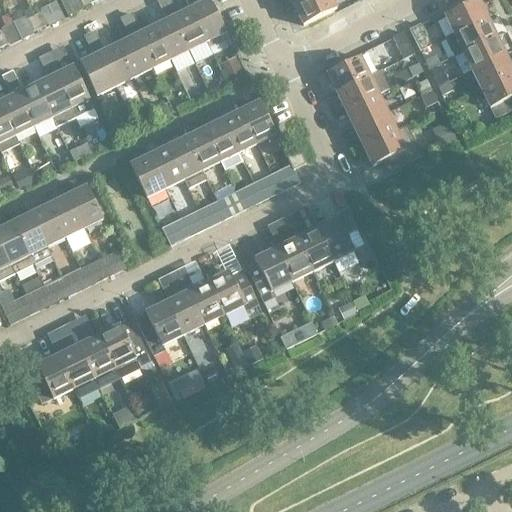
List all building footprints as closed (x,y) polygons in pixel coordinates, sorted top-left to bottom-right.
[(89,5),(87,0),(77,0),(82,8),(89,5)] [(160,0),(156,2),(160,9),(170,5),(167,0),(160,0)] [(335,10),(330,0),(308,0),(293,8),(302,27),(335,10)] [(208,1),(189,10),(206,44),(225,34),(208,1)] [(443,17),(453,36),(486,20),(477,1),(443,17)] [(174,12),(170,5),(160,9),(164,17),(174,12)] [(206,44),(189,10),(171,19),(187,53),(206,44)] [(40,13),(32,17),(38,30),(46,26),(40,13)] [(120,20),(123,27),(133,23),(130,15),(120,20)] [(38,30),(32,17),(25,21),(31,33),(38,30)] [(187,53),(171,19),(153,28),(169,61),(187,53)] [(495,38),(486,20),(453,36),(444,40),(453,59),(462,54),(495,38)] [(137,30),(133,23),(123,27),(127,35),(137,30)] [(430,47),(419,25),(408,31),(419,52),(430,47)] [(169,61),(153,28),(134,37),(151,70),(169,61)] [(83,38),(87,45),(97,40),(93,33),(83,38)] [(413,55),(402,34),(391,39),(402,61),(413,55)] [(151,70),(134,37),(116,46),(132,79),(151,70)] [(504,56),(495,38),(462,54),(471,73),(504,56)] [(100,48),(97,40),(87,45),(90,53),(100,48)] [(132,79),(116,46),(98,55),(114,88),(132,79)] [(38,60),(42,68),(52,63),(48,55),(38,60)] [(114,88),(98,55),(79,64),(95,98),(114,88)] [(366,55),(359,59),(326,75),(335,94),(376,74),(366,55)] [(511,74),(511,73),(504,56),(471,73),(479,91),(511,74)] [(435,57),(424,62),(428,71),(439,65),(435,57)] [(223,70),(219,72),(227,86),(244,78),(235,58),(220,65),(223,70)] [(55,70),(52,63),(42,68),(45,75),(55,70)] [(422,74),(418,65),(406,71),(411,79),(422,74)] [(92,110),(72,68),(53,77),(73,119),(92,110)] [(379,72),(376,74),(335,94),(344,112),(377,96),(388,90),(379,72)] [(1,78),(5,85),(15,81),(11,73),(1,78)] [(511,98),(511,74),(479,91),(494,121),(511,111),(511,102),(510,99),(511,98)] [(444,76),(433,82),(437,89),(448,84),(444,76)] [(73,119),(53,77),(34,86),(51,120),(55,128),(73,119)] [(19,88),(15,81),(5,85),(9,93),(19,88)] [(431,92),(427,84),(416,90),(420,98),(431,92)] [(452,91),(448,84),(437,89),(440,97),(452,91)] [(51,120),(34,86),(16,95),(32,129),(51,120)] [(435,100),(431,92),(420,98),(423,105),(435,100)] [(32,129),(16,95),(0,103),(0,108),(14,137),(32,129)] [(386,114),(377,96),(344,112),(353,130),(386,114)] [(275,136),(258,103),(239,113),(256,146),(275,136)] [(0,154),(18,145),(14,137),(0,108),(0,154)] [(256,146),(239,113),(221,121),(237,155),(256,146)] [(395,132),(386,114),(353,130),(362,149),(395,132)] [(237,155),(221,121),(203,130),(224,173),(242,164),(237,155)] [(447,124),(432,131),(442,151),(456,144),(447,124)] [(406,127),(395,132),(362,149),(371,168),(383,162),(388,173),(420,157),(406,127)] [(224,173),(203,130),(184,139),(205,182),(224,173)] [(205,182),(184,139),(166,148),(182,182),(187,191),(205,182)] [(305,165),(299,153),(294,143),(281,149),(292,171),(305,165)] [(182,182),(166,148),(148,157),(164,191),(182,182)] [(164,191),(148,157),(129,167),(145,200),(164,191)] [(298,185),(293,173),(284,178),(290,189),(298,185)] [(247,189),(251,197),(262,192),(258,183),(247,189)] [(102,221),(85,188),(66,197),(83,231),(102,221)] [(266,200),(262,192),(251,197),(256,205),(266,200)] [(83,231),(66,197),(48,206),(64,240),(83,231)] [(211,207),(215,215),(226,209),(222,201),(211,207)] [(64,240),(48,206),(30,215),(46,249),(64,240)] [(230,218),(226,209),(215,215),(219,223),(230,218)] [(355,231),(345,210),(333,215),(336,220),(315,230),(332,264),(353,253),(345,236),(355,231)] [(50,258),(46,249),(30,215),(11,224),(32,267),(50,258)] [(279,222),(283,230),(294,225),(290,217),(279,222)] [(174,225),(178,233),(189,227),(185,219),(174,225)] [(32,267),(11,224),(0,229),(0,247),(9,267),(14,276),(32,267)] [(298,233),(294,225),(283,230),(287,239),(298,233)] [(193,236),(189,227),(178,233),(182,241),(193,236)] [(332,264),(315,230),(295,240),(311,274),(332,264)] [(311,274),(295,240),(274,250),(291,284),(311,274)] [(9,267),(0,247),(0,282),(14,276),(9,267)] [(291,284),(274,250),(253,261),(256,266),(245,271),(261,304),(273,299),(271,294),(291,284)] [(93,264),(97,273),(107,267),(103,259),(93,264)] [(111,276),(107,267),(97,273),(101,281),(111,276)] [(170,276),(174,284),(185,279),(181,270),(170,276)] [(257,306),(241,273),(230,278),(228,273),(206,284),(223,317),(243,307),(246,312),(257,306)] [(56,282),(60,291),(71,285),(67,277),(56,282)] [(189,287),(185,279),(174,284),(178,292),(189,287)] [(223,317),(206,284),(186,294),(202,327),(223,317)] [(75,294),(71,285),(60,291),(64,299),(75,294)] [(202,327),(186,294),(165,304),(182,337),(202,327)] [(19,300),(23,309),(34,303),(30,295),(19,300)] [(364,297),(351,303),(356,313),(369,307),(364,297)] [(38,312),(34,303),(23,309),(27,317),(38,312)] [(351,303),(337,310),(343,322),(357,315),(356,313),(351,303)] [(182,337),(165,304),(144,314),(145,316),(134,321),(153,358),(164,352),(162,347),(182,337)] [(333,318),(319,325),(322,332),(337,325),(333,318)] [(130,323),(119,329),(118,327),(97,337),(118,379),(139,369),(137,365),(148,360),(130,323)] [(61,329),(65,337),(76,332),(72,324),(61,329)] [(80,340),(76,332),(65,337),(69,345),(80,340)] [(118,379),(97,337),(77,347),(93,380),(98,389),(118,379)] [(237,346),(225,352),(235,373),(248,367),(241,354),(237,346)] [(93,380),(77,347),(56,357),(73,390),(93,380)] [(255,347),(241,354),(248,367),(262,360),(255,347)] [(164,352),(153,358),(159,370),(170,365),(164,352)] [(73,390),(56,357),(36,367),(34,362),(22,368),(40,403),(50,398),(52,401),(73,390)] [(213,373),(204,377),(208,385),(217,380),(213,373)] [(181,377),(168,383),(174,394),(186,387),(181,377)] [(143,402),(132,407),(139,420),(149,414),(143,402)]
